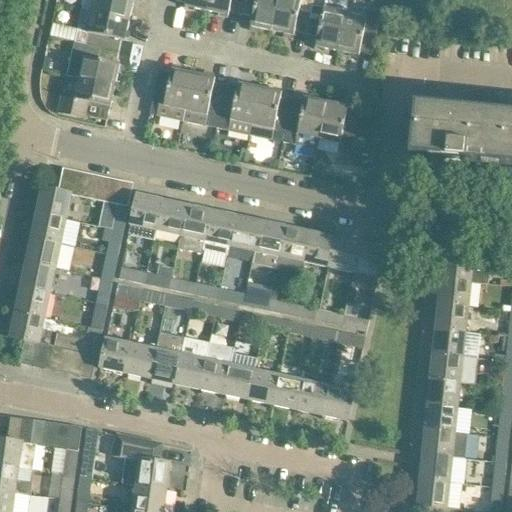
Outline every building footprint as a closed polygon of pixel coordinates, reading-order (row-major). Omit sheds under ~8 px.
[(84,0),(82,9),(93,11),(130,18),(133,0),(84,0)] [(174,0),(174,1),(186,4),(185,8),(207,12),(209,0),(174,0)] [(229,13),(242,15),(244,0),(209,0),(207,12),(228,17),(229,13)] [(250,28),(274,32),(280,0),(244,0),(242,15),(253,18),(250,28)] [(280,0),(274,32),(294,37),(294,33),(308,36),(314,0),(280,0)] [(316,47),(339,52),(347,15),(324,10),(320,9),(322,0),(314,0),(308,36),(318,38),(316,47)] [(347,15),(339,52),(359,57),(360,53),(372,55),(381,11),(368,8),(366,19),(347,15)] [(77,30),(75,43),(119,52),(121,41),(125,42),(130,18),(93,11),(88,33),(77,30)] [(78,79),(115,87),(120,65),(116,64),(119,52),(75,43),(67,77),(78,79)] [(158,117),(184,122),(194,75),(172,70),(171,74),(160,72),(150,115),(158,117)] [(184,122),(217,130),(226,86),(214,83),(215,79),(194,75),(184,122)] [(60,107),(58,114),(84,120),(85,117),(107,122),(110,108),(111,108),(115,87),(78,79),(74,100),(62,97),(60,107)] [(250,137),(260,89),(239,84),(238,88),(226,86),(217,130),(225,131),(250,137)] [(250,137),(283,144),(293,100),(281,97),(282,93),(260,89),(250,137)] [(283,144),(317,151),(327,103),(305,98),(304,102),(293,100),(283,144)] [(327,103),(319,140),(340,145),(343,133),(348,108),(327,103)] [(415,105),(414,111),(410,156),(445,160),(463,161),(463,162),(511,167),(511,116),(499,115),(499,114),(415,105)] [(347,134),(342,156),(350,158),(355,135),(347,134)] [(63,169),(58,193),(70,196),(75,172),(63,169)] [(75,172),(70,196),(71,196),(82,198),(86,174),(75,172)] [(86,174),(82,198),(81,199),(93,202),(98,177),(86,174)] [(98,177),(93,202),(104,204),(110,179),(98,177)] [(110,179),(104,204),(116,207),(121,182),(110,179)] [(133,184),(121,182),(116,207),(128,209),(133,184)] [(36,215),(66,221),(71,196),(70,196),(58,193),(42,189),(36,215)] [(137,196),(129,236),(153,241),(155,231),(162,201),(137,196)] [(155,231),(180,237),(187,206),(162,201),(155,231)] [(187,206),(180,237),(177,251),(201,256),(205,242),(211,212),(187,206)] [(123,233),(128,209),(116,207),(111,231),(123,233)] [(205,242),(228,247),(235,217),(211,212),(205,242)] [(31,239),(61,246),(66,221),(36,215),(31,239)] [(235,217),(228,247),(254,253),(260,222),(235,217)] [(275,275),(278,258),(285,228),(260,222),(254,253),(250,270),(275,275)] [(285,228),(278,258),(303,263),(309,233),(285,228)] [(118,258),(123,233),(111,231),(106,255),(118,258)] [(303,263),(327,268),(333,238),(309,233),(303,263)] [(333,238),(327,268),(352,274),(358,243),(333,238)] [(26,264),(55,270),(61,246),(31,239),(26,264)] [(352,274),(378,279),(385,249),(358,243),(352,274)] [(113,283),(118,258),(106,255),(100,280),(113,283)] [(472,274),(474,258),(443,255),(440,282),(471,285),(488,287),(489,276),(472,274)] [(21,289),(50,295),(55,270),(26,264),(21,289)] [(119,280),(144,285),(146,274),(122,269),(119,280)] [(171,279),(146,274),(144,285),(168,290),(171,279)] [(195,285),(171,279),(168,290),(193,296),(195,285)] [(107,308),(113,283),(100,280),(95,305),(107,308)] [(438,306),(469,309),(471,285),(440,282),(438,306)] [(219,290),(195,285),(193,296),(217,301),(219,290)] [(118,286),(116,297),(140,302),(142,291),(118,286)] [(15,313),(45,320),(50,295),(21,289),(16,312),(15,313)] [(245,295),(219,290),(217,301),(242,306),(245,295)] [(167,296),(142,291),(140,302),(165,307),(167,296)] [(242,306),(267,311),(269,300),(245,295),(242,306)] [(165,307),(189,313),(192,302),(167,296),(165,307)] [(294,306),(269,300),(267,311),(291,317),(294,306)] [(216,307),(192,302),(189,313),(213,318),(216,307)] [(95,305),(90,330),(102,332),(107,308),(95,305)] [(291,317),(316,322),(318,311),(294,306),(291,317)] [(435,332),(466,335),(469,309),(438,306),(435,332)] [(213,318),(239,323),(241,312),(216,307),(213,318)] [(343,316),(318,311),(316,322),(340,327),(343,316)] [(265,317),(241,312),(239,323),(263,328),(265,317)] [(37,344),(40,345),(45,320),(15,313),(10,339),(25,342),(37,344)] [(340,327),(367,333),(369,322),(343,316),(340,327)] [(263,328),(288,334),(290,323),(265,317),(263,328)] [(288,334),(312,339),(314,328),(290,323),(288,334)] [(312,339),(337,344),(339,333),(314,328),(312,339)] [(102,332),(90,330),(88,329),(85,342),(56,336),(54,348),(60,349),(72,352),(84,354),(97,357),(102,332)] [(432,357),(463,360),(466,335),(435,332),(432,357)] [(337,344),(363,350),(366,339),(339,333),(337,344)] [(157,344),(155,350),(149,381),(174,386),(183,340),(172,338),(170,347),(157,344)] [(107,340),(100,370),(124,375),(131,345),(107,340)] [(183,340),(174,386),(198,391),(207,345),(183,340)] [(32,368),(37,344),(25,342),(20,365),(32,368)] [(48,347),(40,345),(37,344),(32,368),(43,370),(48,347)] [(131,345),(124,375),(149,381),(155,350),(131,345)] [(207,345),(198,391),(223,397),(230,366),(233,350),(207,345)] [(60,349),(54,348),(48,347),(43,370),(55,373),(60,349)] [(55,373),(67,375),(72,352),(60,349),(55,373)] [(67,375),(79,378),(84,354),(72,352),(67,375)] [(97,357),(84,354),(79,378),(92,380),(97,357)] [(479,362),(463,360),(432,357),(430,382),(461,385),(476,387),(479,362)] [(511,365),(506,365),(503,390),(511,390),(511,365)] [(230,366),(223,397),(247,402),(254,371),(230,366)] [(254,371),(247,402),(272,407),(279,376),(254,371)] [(279,376),(272,407),(297,412),(303,381),(279,376)] [(321,417),(348,423),(357,380),(343,377),(341,389),(328,386),(321,417)] [(303,381),(297,412),(321,417),(328,386),(303,381)] [(427,407),(458,410),(461,385),(430,382),(427,407)] [(511,416),(511,410),(511,390),(503,390),(500,415),(511,416)] [(424,432),(455,436),(458,410),(427,407),(424,432)] [(500,415),(498,440),(509,441),(511,416),(500,415)] [(21,419),(11,418),(7,442),(18,443),(21,419)] [(24,444),(30,445),(34,421),(21,419),(18,443),(24,444)] [(42,446),(45,423),(34,421),(30,445),(37,446),(42,446)] [(45,423),(42,446),(54,448),(57,425),(45,423)] [(57,425),(54,448),(65,450),(68,426),(57,425)] [(79,451),(82,428),(68,426),(65,450),(67,450),(79,451)] [(468,437),(455,436),(424,432),(422,457),(453,460),(466,462),(468,437)] [(125,485),(137,486),(168,491),(171,465),(159,464),(162,446),(118,436),(114,458),(129,458),(125,485)] [(24,444),(18,443),(7,442),(0,440),(0,466),(20,470),(33,472),(37,446),(30,445),(24,444)] [(506,466),(509,441),(498,440),(495,465),(506,466)] [(67,450),(63,476),(75,477),(79,451),(67,450)] [(419,483),(450,486),(453,460),(422,457),(419,483)] [(504,492),(506,466),(495,465),(492,490),(504,492)] [(20,470),(0,466),(0,492),(17,495),(30,497),(32,482),(19,480),(20,470)] [(71,502),(75,477),(63,476),(59,501),(71,502)] [(81,478),(77,503),(89,505),(93,480),(81,478)] [(417,507),(447,510),(450,486),(419,483),(417,507)] [(164,511),(168,491),(137,486),(133,511),(138,511),(164,511)] [(492,490),(490,511),(501,511),(504,492),(492,490)] [(0,511),(14,511),(17,495),(0,492),(0,511)] [(59,501),(57,511),(69,511),(71,502),(59,501)] [(76,511),(88,511),(89,505),(77,503),(76,511)]
